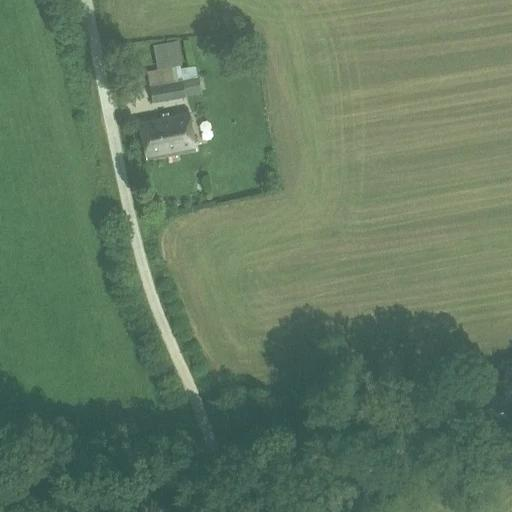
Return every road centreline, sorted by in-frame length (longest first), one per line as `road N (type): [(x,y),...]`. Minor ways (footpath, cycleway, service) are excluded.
road 1 (unclassified): [(233,511),(145,277),(86,9)]
road 2 (track): [(0,474),(205,435)]
road 3 (secondary): [(333,511),(435,435),(511,406)]
